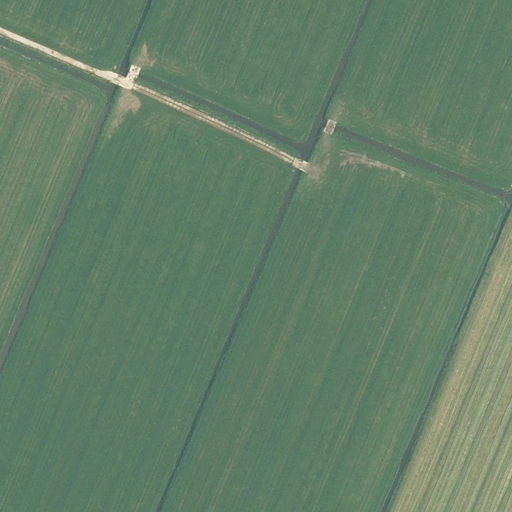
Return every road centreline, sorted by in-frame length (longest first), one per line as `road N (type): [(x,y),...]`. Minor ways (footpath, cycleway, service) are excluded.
road 1 (track): [(128,85),(228,128),(296,169),(312,170),(332,122)]
road 2 (track): [(0,31),(128,85),(135,68)]
